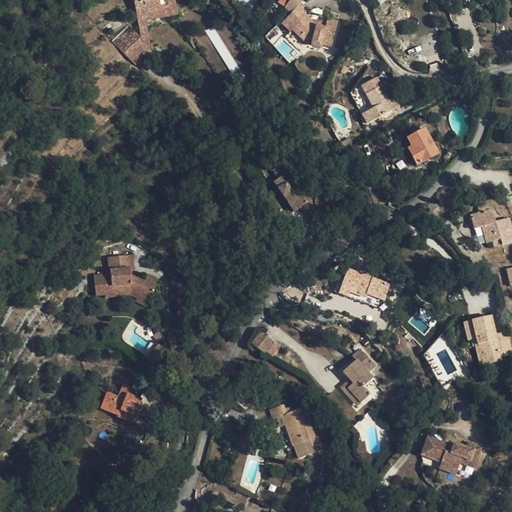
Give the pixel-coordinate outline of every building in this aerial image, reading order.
[(167,0),(132,0),(133,3),(140,1),(143,16),(153,14),(156,15),(159,15),(161,12),(169,10),(167,0)] [(177,15),(174,0),(167,0),(169,10),(161,12),(159,15),(156,15),(153,14),(143,16),(140,1),(133,3),(141,38),(142,40),(150,49),(146,22),(160,19),(177,15)] [(288,0),(288,1),(282,11),(287,16),(298,5),(301,3),(297,0),(288,0)] [(287,16),(278,25),(285,33),(286,31),(288,29),(296,36),(294,38),(300,45),(316,51),(317,49),(326,52),(336,29),(327,25),(324,33),(315,30),(305,18),(308,15),(298,5),(287,16)] [(129,25),(111,41),(125,55),(142,40),(141,38),(129,25)] [(288,29),(286,31),(294,38),(296,36),(288,29)] [(142,40),(125,55),(135,65),(151,50),(150,49),(142,40)] [(396,101),(395,101),(391,104),(389,100),(377,78),(350,92),(357,105),(361,102),(363,106),(359,108),(367,124),(399,107),(396,101)] [(424,129),(406,139),(411,148),(407,150),(416,166),(438,154),(424,129)] [(341,143),(346,150),(354,145),(350,138),(341,143)] [(274,183),(294,212),(312,200),(301,183),(297,186),(291,177),(289,178),(277,160),(269,165),(279,180),(274,183)] [(479,213),(470,216),(474,230),(483,227),(488,243),(501,240),(502,245),(511,242),(511,226),(510,218),(495,222),(493,214),(491,215),(490,210),(485,211),(484,206),(477,208),(479,213)] [(96,296),(104,295),(112,294),(112,297),(129,295),(131,296),(133,292),(150,300),(155,287),(154,286),(157,280),(147,275),(144,282),(134,278),(131,276),(128,256),(108,258),(110,275),(94,276),(96,296)] [(389,285),(374,279),(365,276),(347,270),(344,278),(340,276),(334,292),(381,309),(382,309),(383,309),(384,308),(385,308),(385,307),(390,294),(387,293),(389,285)] [(146,307),(150,300),(133,292),(131,296),(137,298),(135,302),(146,307)] [(436,315),(446,324),(453,317),(443,307),(436,315)] [(468,341),(474,340),(477,339),(481,354),(485,353),(488,365),(502,361),(501,357),(511,354),(511,349),(508,332),(496,335),(491,317),(464,324),(468,341)] [(272,358),(281,346),(260,330),(251,342),(272,358)] [(158,332),(153,336),(159,342),(164,339),(158,332)] [(481,366),(488,365),(485,353),(481,354),(477,339),(474,340),(481,366)] [(159,345),(151,353),(160,360),(168,352),(159,345)] [(349,389),(362,404),(372,396),(364,388),(374,378),(369,372),(376,366),(361,350),(353,357),(357,361),(344,373),(350,380),(354,384),(349,389)] [(156,365),(160,360),(151,353),(147,358),(156,365)] [(358,407),(362,404),(349,389),(354,384),(350,380),(341,389),(358,407)] [(141,400),(138,399),(133,397),(136,390),(123,385),(118,397),(107,393),(100,408),(118,415),(117,417),(132,423),(141,400)] [(141,392),(136,390),(133,397),(138,399),(141,392)] [(251,404),(241,395),(236,402),(246,410),(251,404)] [(305,407),(293,412),(287,414),(286,409),(284,405),(269,410),(273,420),(278,418),(282,417),(285,426),(293,448),(294,447),(299,460),(322,451),(317,438),(305,407)] [(316,405),(308,408),(311,416),(319,413),(316,405)] [(440,466),(457,472),(460,463),(462,459),(471,462),(477,446),(469,443),(466,448),(455,444),(451,453),(447,452),(449,444),(428,436),(421,455),(441,463),(440,466)] [(482,448),(477,446),(471,462),(462,459),(460,463),(474,468),(482,448)] [(457,472),(440,466),(439,469),(456,475),(457,472)] [(357,475),(355,487),(364,488),(365,477),(357,475)]
